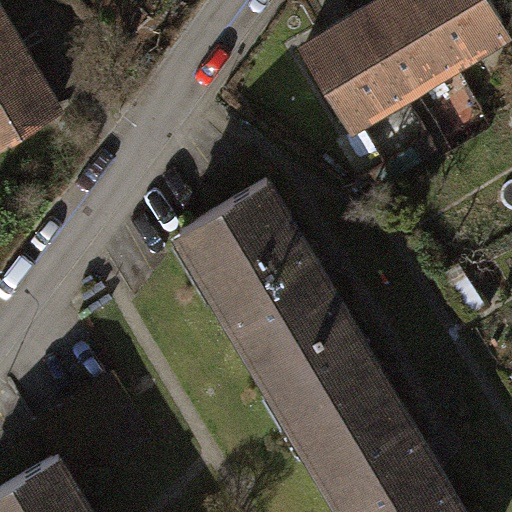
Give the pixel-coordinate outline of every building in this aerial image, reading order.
[(369,0),(296,44),(340,119),(493,29),(498,26),(494,18),(483,0),(369,0)] [(511,59),(511,8),(494,18),(498,26),(493,29),(511,59)] [(0,65),(20,54),(0,20),(0,65)] [(0,135),(51,104),(20,54),(0,65),(0,135)] [(267,186),(260,175),(250,181),(173,226),(181,239),(284,413),(371,361),(267,186)] [(459,511),(371,361),(284,413),(342,511),(459,511)] [(107,374),(31,420),(49,450),(64,476),(141,431),(107,374)] [(0,511),(85,511),(64,476),(49,450),(0,479),(0,511)]
